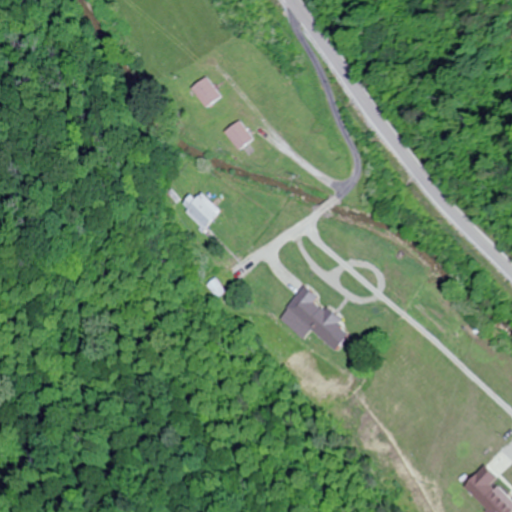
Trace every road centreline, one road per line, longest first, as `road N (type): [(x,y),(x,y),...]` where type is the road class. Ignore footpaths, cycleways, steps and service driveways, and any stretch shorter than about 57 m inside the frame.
road 1 (residential): [(359,88),(285,246),(257,341),(227,511)]
road 2 (tertiary): [(511,265),(444,197),(294,0)]
